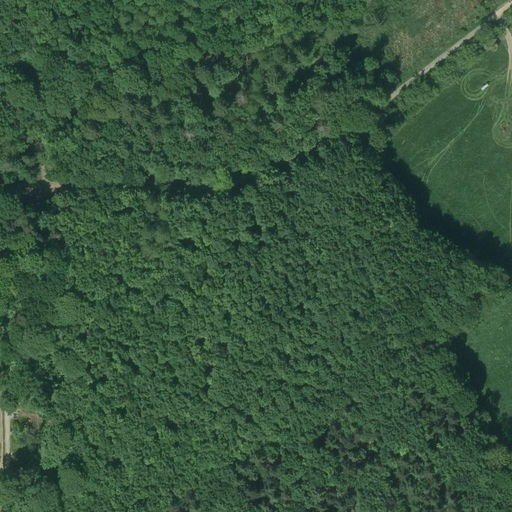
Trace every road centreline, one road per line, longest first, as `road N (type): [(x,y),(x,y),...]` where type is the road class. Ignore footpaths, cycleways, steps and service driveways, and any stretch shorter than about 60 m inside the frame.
road 1 (track): [(511,1),(349,130),(237,180),(197,190),(119,182),(51,189)]
road 2 (track): [(0,271),(8,511)]
